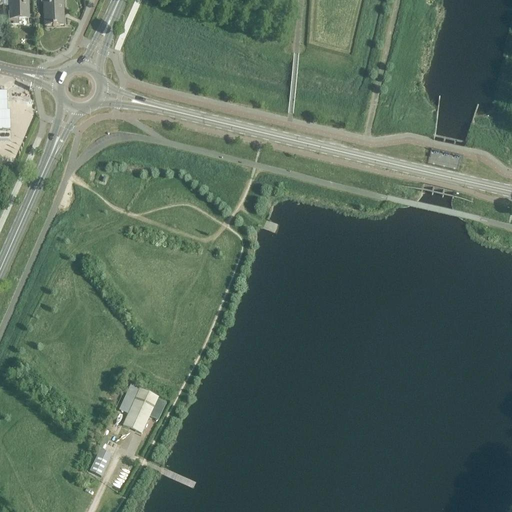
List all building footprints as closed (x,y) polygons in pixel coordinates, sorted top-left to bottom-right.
[(9,0),(10,13),(8,13),(8,26),(19,26),(19,20),(28,19),(27,0),(9,0)] [(44,3),(45,27),(64,26),(62,0),(40,0),(40,3),(44,3)] [(7,100),(0,100),(0,136),(8,136),(7,100)] [(123,427),(141,435),(149,418),(157,400),(158,399),(140,390),(123,427)] [(166,404),(157,400),(149,418),(158,422),(166,404)] [(90,473),(101,478),(111,456),(100,451),(90,473)]
